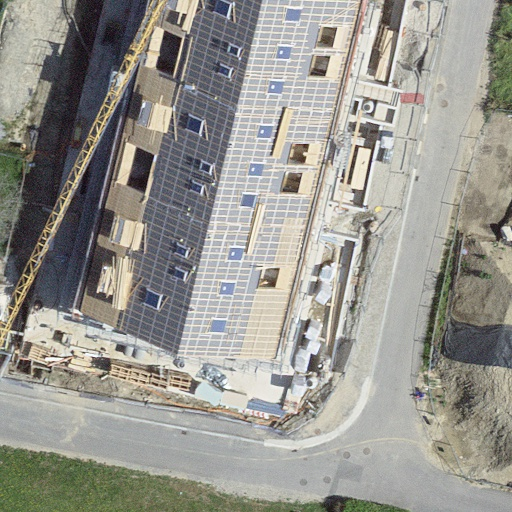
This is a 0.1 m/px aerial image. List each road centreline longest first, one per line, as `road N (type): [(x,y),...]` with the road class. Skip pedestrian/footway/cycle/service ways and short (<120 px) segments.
road 1 (residential): [(375,482),(472,0)]
road 2 (residential): [(375,482),(0,411)]
road 3 (residential): [(511,509),(375,482)]
